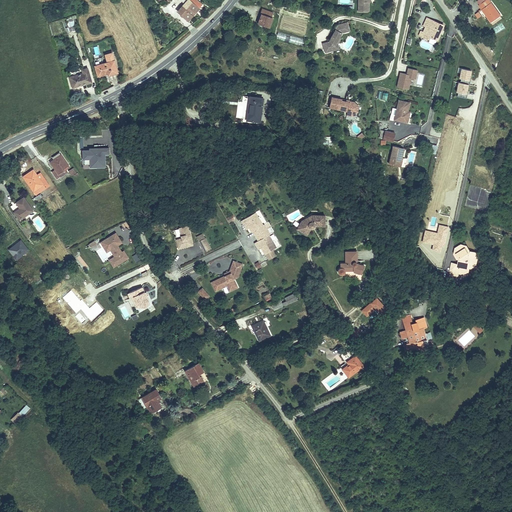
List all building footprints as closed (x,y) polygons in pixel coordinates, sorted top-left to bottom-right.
[(183,8),(180,12),(190,20),(199,8),(189,0),(188,0),(181,0),(181,1),(179,0),(176,0),(175,2),(183,8)] [(189,0),(199,8),(202,5),(195,0),(189,0)] [(359,0),(359,9),(369,9),(370,0),(369,0),(359,0)] [(490,0),(487,0),(479,6),(491,24),(502,16),(490,0)] [(308,22),(311,12),(297,9),(296,12),(281,8),(279,15),(308,22)] [(270,14),(260,10),(257,18),(259,19),(257,24),(268,28),(272,18),(269,17),(270,14)] [(444,25),(427,16),(419,36),(422,38),(423,36),(430,39),(431,36),(438,40),(444,25)] [(278,30),(306,35),(308,25),(279,20),(278,30)] [(322,43),(324,53),(330,51),(329,47),(335,45),(340,38),(343,33),(350,31),(348,23),(339,25),(336,30),(336,29),(328,41),(322,43)] [(278,32),(276,38),(302,46),(304,40),(278,32)] [(329,47),(330,51),(339,49),(337,44),(341,39),(340,38),(335,45),(329,47)] [(94,66),(97,77),(106,75),(106,77),(118,74),(114,60),(112,53),(105,55),(106,62),(94,66)] [(82,73),(68,77),(72,90),(92,83),(87,68),(81,70),(82,73)] [(409,90),(411,79),(416,80),(418,71),(409,68),(408,73),(409,73),(409,75),(401,73),(397,87),(409,90)] [(458,80),(469,82),(472,71),(460,69),(458,80)] [(457,83),(455,96),(466,98),(468,84),(457,83)] [(260,120),(260,115),(248,114),(249,103),(250,92),(245,92),(242,118),(260,120)] [(248,114),(260,115),(262,94),(250,92),(249,103),(248,114)] [(343,99),(334,96),(331,107),(340,110),(340,108),(348,111),(347,113),(352,114),(355,114),(358,113),(360,107),(356,103),(351,102),(351,103),(343,101),(343,99)] [(407,118),(408,113),(407,113),(407,111),(409,112),(410,103),(399,101),(395,120),(409,123),(409,118),(407,118)] [(394,142),(396,134),(386,132),(384,140),(394,142)] [(391,163),(398,165),(400,157),(402,158),(404,150),(394,147),(391,163)] [(91,167),(97,167),(97,164),(102,164),(102,162),(105,162),(105,153),(110,153),(110,148),(98,148),(98,151),(95,151),(95,150),(84,150),(84,159),(91,159),(91,167)] [(57,180),(61,178),(59,175),(66,170),(69,168),(61,155),(50,162),(55,171),(52,173),(57,180)] [(22,178),(32,192),(42,185),(43,188),(48,185),(43,178),(39,180),(33,171),(22,178)] [(42,185),(32,192),(34,195),(44,189),(43,188),(42,185)] [(36,200),(34,201),(35,203),(44,197),(42,194),(35,199),(36,200)] [(22,198),(16,202),(20,209),(15,212),(19,218),(30,211),(22,198)] [(278,247),(270,234),(265,225),(257,212),(254,214),(242,221),(250,234),(251,233),(257,243),(255,243),(263,256),(266,255),(272,251),(274,250),(278,247)] [(236,219),(233,215),(227,218),(230,223),(236,219)] [(300,223),(298,226),(302,228),(299,233),(306,237),(310,230),(312,230),(313,230),(314,229),(314,228),(314,227),(318,227),(318,216),(311,216),(308,217),(307,221),(307,222),(304,220),(300,223)] [(176,239),(178,248),(193,245),(188,225),(179,228),(181,235),(182,235),(183,237),(182,238),(176,239)] [(100,242),(103,247),(107,245),(110,250),(114,257),(108,260),(113,267),(127,259),(123,251),(121,253),(117,246),(116,244),(120,242),(115,233),(100,242)] [(210,250),(205,239),(198,242),(204,253),(210,250)] [(19,240),(9,251),(17,259),(28,248),(19,240)] [(272,251),(266,255),(269,260),(276,256),(272,251)] [(364,266),(357,264),(357,263),(356,263),(357,262),(357,258),(357,252),(353,252),(346,252),(346,264),(341,264),(341,269),(340,269),(339,269),(339,270),(338,271),(338,272),(338,273),(339,274),(340,275),(341,276),(342,275),(343,275),(344,275),(345,274),(345,273),(345,272),(345,271),(351,271),(351,270),(354,270),(354,271),(354,272),(359,274),(360,270),(363,271),(364,266)] [(452,262),(450,269),(469,275),(469,273),(471,273),(471,270),(468,269),(469,265),(477,264),(477,258),(469,259),(466,252),(458,255),(460,259),(458,263),(452,262)] [(223,275),(224,277),(211,284),(215,292),(223,289),(221,286),(225,284),(229,294),(238,289),(233,279),(237,277),(242,265),(233,261),(229,272),(223,275)] [(469,275),(450,269),(450,271),(468,277),(469,275)] [(210,297),(202,288),(198,292),(206,301),(210,297)] [(148,305),(143,289),(128,294),(130,299),(133,297),(136,306),(139,305),(139,307),(144,308),(148,305)] [(273,301),(269,294),(263,297),(266,304),(273,301)] [(297,301),(294,294),(271,305),(275,312),(297,301)] [(136,306),(133,297),(131,298),(134,308),(138,309),(139,307),(139,305),(136,306)] [(381,316),(387,311),(376,298),(364,309),(366,311),(363,313),(366,317),(375,309),(381,316)] [(425,334),(424,330),(428,329),(424,318),(412,321),(410,316),(402,318),(406,331),(400,333),(402,339),(407,337),(410,345),(403,346),(405,353),(412,351),(420,349),(424,348),(423,345),(428,344),(427,340),(431,338),(430,333),(425,334)] [(238,323),(241,329),(247,326),(244,320),(238,323)] [(264,321),(252,326),(259,342),(271,337),(264,321)] [(478,323),(474,327),(481,334),(485,331),(478,323)] [(364,366),(357,356),(348,362),(351,365),(342,371),(348,378),(364,366)] [(185,372),(193,386),(203,380),(200,376),(204,373),(199,364),(185,372)] [(203,380),(193,386),(195,389),(204,383),(203,380)] [(155,390),(142,398),(150,411),(160,406),(156,400),(159,398),(155,390)] [(20,411),(18,409),(10,418),(12,420),(20,411)]
